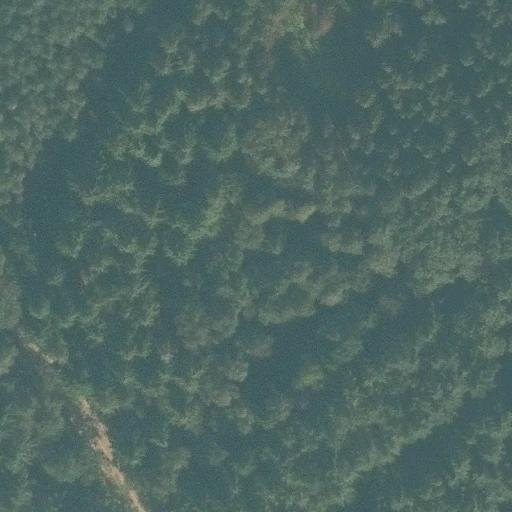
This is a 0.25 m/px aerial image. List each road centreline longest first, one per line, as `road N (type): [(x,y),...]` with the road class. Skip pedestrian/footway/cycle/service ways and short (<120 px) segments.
road 1 (track): [(0,253),(135,0)]
road 2 (unclassified): [(137,511),(0,307)]
